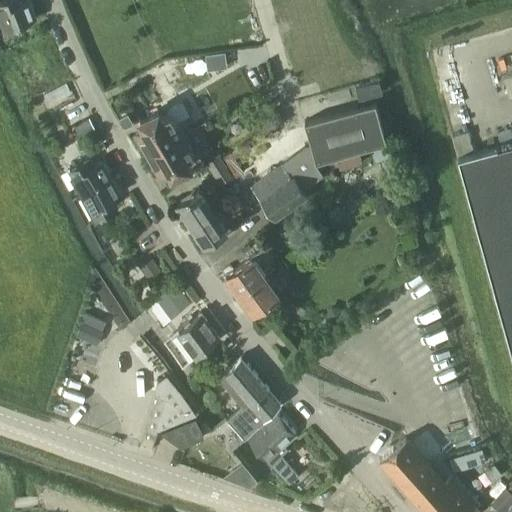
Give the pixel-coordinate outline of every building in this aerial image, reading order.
[(0,0),(0,9),(6,26),(36,15),(30,0),(0,0)] [(174,67),(162,74),(168,85),(180,78),(174,67)] [(274,217),(306,193),(302,187),(321,173),(312,161),(386,140),(375,99),(303,119),(310,145),(303,147),(251,184),(274,217)] [(276,107),(254,118),(261,132),(283,121),(276,107)] [(148,153),(182,133),(170,111),(161,116),(157,109),(139,119),(143,127),(135,131),(148,153)] [(85,120),(75,127),(81,137),(91,130),(85,120)] [(182,133),(148,153),(159,172),(167,168),(171,175),(189,164),(185,157),(193,152),(182,133)] [(511,139),(458,154),(511,352),(511,139)] [(218,155),(208,163),(222,183),(232,176),(218,155)] [(76,194),(111,175),(101,158),(91,163),(87,156),(69,165),(83,190),(76,194)] [(111,175),(76,194),(83,205),(89,201),(96,214),(114,204),(110,197),(120,191),(111,175)] [(190,221),(212,207),(198,187),(176,201),(190,221)] [(212,207),(190,221),(204,242),(226,228),(212,207)] [(254,251),(247,244),(242,248),(248,255),(254,251)] [(255,261),(259,258),(254,252),(250,255),(225,274),(238,292),(264,273),(255,261)] [(264,273),(238,292),(252,310),(277,291),(264,273)] [(197,351),(219,334),(201,310),(178,327),(197,351)] [(81,320),(75,332),(96,342),(101,329),(81,320)] [(240,355),(217,375),(242,404),(249,397),(252,399),(267,385),(240,355)] [(156,396),(141,441),(151,445),(156,430),(195,412),(165,375),(156,382),(153,393),(156,396)] [(242,404),(227,416),(245,437),(248,435),(267,418),(263,414),(280,399),(267,385),(252,399),(249,397),(242,404)] [(267,418),(248,435),(271,462),(272,461),(288,479),(298,471),(282,452),(288,447),(283,442),(295,431),(276,410),(267,418)] [(429,462),(415,447),(406,436),(379,459),(424,511),(467,511),(479,501),(438,454),(429,462)] [(511,502),(511,500),(511,492),(505,486),(500,491),(511,501),(511,502)] [(501,511),(511,502),(511,501),(500,491),(490,503),(500,511),(501,511)]
